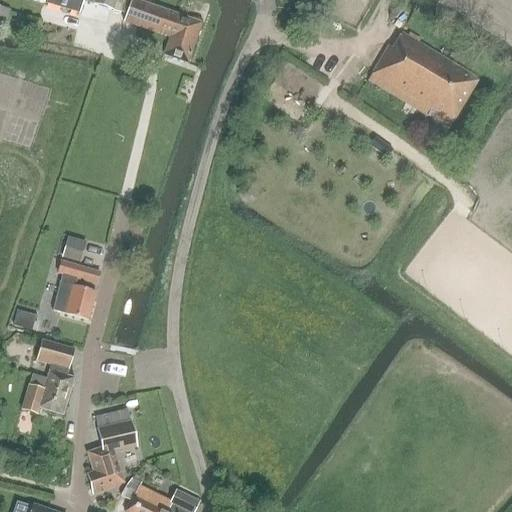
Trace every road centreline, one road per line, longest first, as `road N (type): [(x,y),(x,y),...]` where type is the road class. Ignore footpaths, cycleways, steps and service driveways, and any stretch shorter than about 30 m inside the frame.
road 1 (unclassified): [(207,511),(177,384),(174,301),(204,163),(263,0)]
road 2 (residential): [(95,511),(77,494),(79,438),(124,202)]
